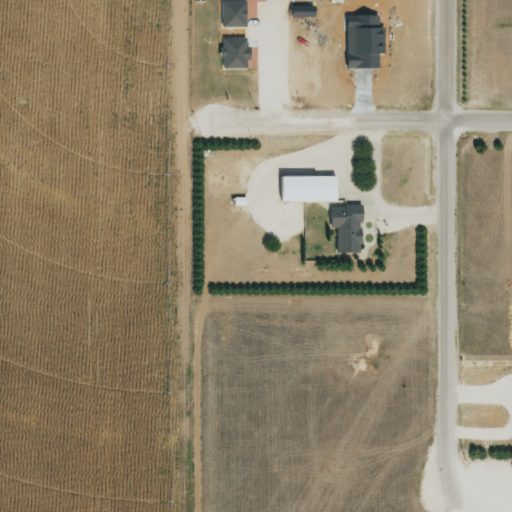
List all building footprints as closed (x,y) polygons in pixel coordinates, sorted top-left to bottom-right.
[(218,0),(219,27),(243,26),(242,0),(218,0)] [(245,0),(246,18),(255,17),(255,1),(265,1),(264,0),(245,0)] [(219,68),(243,68),(243,59),(245,59),(245,37),(219,37),(219,68)] [(333,175),(276,175),(276,200),(332,201),(333,175)] [(334,252),(358,252),(358,205),(328,205),(327,227),(334,227),(334,252)]
